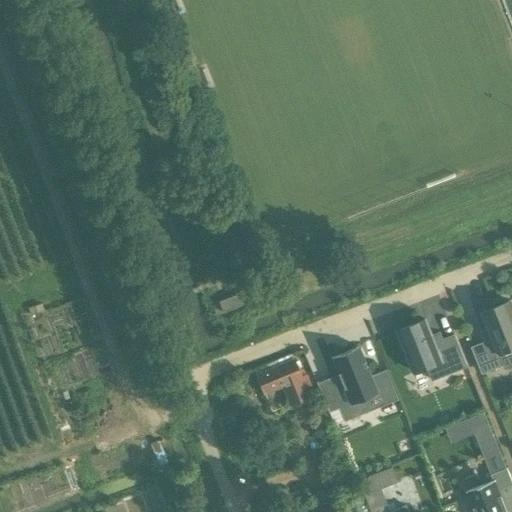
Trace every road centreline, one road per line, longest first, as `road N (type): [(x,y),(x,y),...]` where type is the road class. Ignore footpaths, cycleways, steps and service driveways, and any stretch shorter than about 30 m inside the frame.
road 1 (residential): [(186,381),(511,256)]
road 2 (unclassified): [(186,381),(235,511)]
